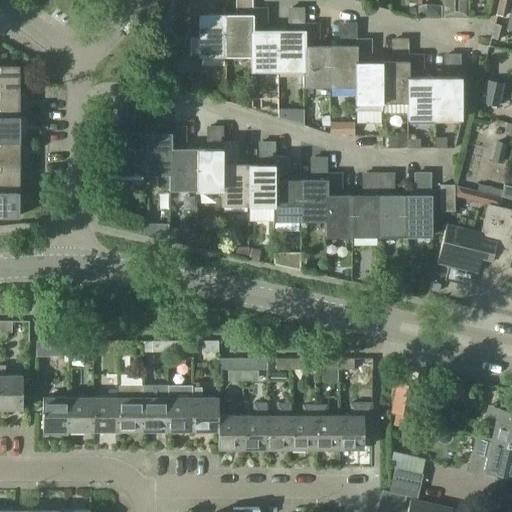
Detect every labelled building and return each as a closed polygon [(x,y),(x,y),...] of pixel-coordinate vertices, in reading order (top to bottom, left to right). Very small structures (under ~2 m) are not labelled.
[(189,0),(189,15),(198,15),(198,56),(226,56),(226,14),(212,15),(211,0),(189,0)] [(239,0),(240,14),(226,14),(226,56),(251,55),(252,55),(252,7),(252,0),(239,0)] [(442,0),(442,17),(468,17),(468,0),(458,0),(458,11),(454,11),(454,0),(442,0)] [(508,0),(498,0),(496,15),(505,17),(508,0)] [(251,71),(278,71),(278,30),(264,30),(264,7),(252,7),(252,55),(251,55),(251,71)] [(278,71),(303,71),(304,70),(304,24),(305,24),(304,7),(292,7),(292,30),(278,30),(278,71)] [(315,23),(305,24),(304,24),(304,70),(303,71),(303,87),(330,86),(330,46),(316,46),(315,23)] [(330,86),(355,86),(356,86),(356,38),(357,38),(357,23),(344,23),(345,45),(330,46),(330,86)] [(493,24),(490,37),(500,40),(503,26),(493,24)] [(355,102),(382,102),(382,60),(369,60),(369,38),(357,38),(356,38),(356,86),(355,86),(355,102)] [(397,60),(382,60),(382,102),(407,102),(408,102),(408,53),(409,53),(409,38),(397,38),(397,60)] [(420,53),(409,53),(408,53),(408,102),(407,102),(407,118),(434,117),(434,76),(420,76),(420,53)] [(434,76),(434,117),(460,117),(461,76),(460,76),(460,54),(448,54),(448,76),(434,76)] [(177,64),(160,64),(160,77),(177,76),(177,64)] [(0,91),(18,91),(18,65),(0,65),(0,91)] [(486,79),(481,102),(498,106),(503,83),(486,79)] [(0,116),(19,116),(18,91),(0,91),(0,116)] [(117,175),(144,175),(144,161),(144,133),(130,132),(130,110),(118,110),(118,133),(117,133),(117,175)] [(144,161),(144,175),(169,175),(170,175),(170,161),(170,126),(171,126),(170,110),(158,110),(158,128),(154,128),(154,133),(144,133),(144,161)] [(0,116),(0,140),(19,141),(19,116),(0,116)] [(211,148),(197,148),(197,161),(197,190),(221,190),(223,190),(222,161),(222,141),(223,141),(223,125),(211,126),(211,148)] [(182,126),(171,126),(170,126),(170,161),(170,175),(169,175),(169,190),(197,190),(197,161),(197,148),(183,148),(182,126)] [(406,147),(406,136),(388,135),(388,146),(406,147)] [(435,148),(437,148),(446,148),(446,138),(434,138),(435,148)] [(409,148),(419,148),(419,139),(409,139),(409,148)] [(0,140),(0,164),(19,165),(19,141),(0,140)] [(496,140),(491,161),(502,163),(507,143),(496,140)] [(249,206),(249,164),(234,164),(235,141),(223,141),(222,141),(222,161),(223,190),(221,190),(222,206),(249,206)] [(249,164),(249,206),(274,205),(275,205),(275,161),(275,157),(276,157),(275,142),(263,141),(263,164),(249,164)] [(287,157),(276,157),(275,157),(275,161),(275,205),(274,205),(274,221),(302,221),(302,180),(288,180),(287,157)] [(328,157),(316,157),(316,180),(302,180),(302,221),(326,221),(327,221),(327,174),(328,174),(328,157)] [(0,189),(19,189),(19,165),(0,164),(0,189)] [(420,195),(404,195),(405,236),(432,236),(431,172),(420,172),(420,195)] [(339,173),(328,174),(327,174),(327,221),(326,221),(326,237),(354,237),(354,196),(339,196),(339,173)] [(354,237),(379,237),(378,173),(368,173),(369,196),(354,196),(354,237)] [(388,173),(378,173),(379,237),(405,236),(404,195),(389,195),(388,173)] [(454,184),(439,184),(440,211),(454,211),(454,196),(454,195),(454,185),(454,184)] [(511,186),(504,184),(501,197),(511,199),(511,186)] [(468,188),(454,185),(454,195),(454,196),(466,199),(468,188)] [(0,215),(20,216),(19,189),(0,189),(0,215)] [(487,204),(481,232),(446,223),(436,262),(478,272),(481,258),(492,261),(492,259),(511,264),(511,210),(499,207),(487,204)] [(143,236),(155,238),(155,224),(143,224),(143,236)] [(183,227),(171,227),(171,241),(183,244),(183,227)] [(249,246),(236,246),(236,256),(249,256),(249,246)] [(249,259),(258,261),(260,250),(251,248),(249,259)] [(273,252),(274,265),(284,267),(284,252),(273,252)] [(11,321),(0,321),(0,331),(11,332),(11,321)] [(167,341),(167,351),(183,351),(182,340),(167,341)] [(54,351),(68,351),(68,341),(54,341),(54,351)] [(84,341),(68,341),(68,351),(84,351),(84,341)] [(118,351),(118,341),(103,341),(103,351),(118,351)] [(118,341),(118,351),(132,351),(132,341),(118,341)] [(153,351),(167,351),(167,341),(153,341),(143,341),(143,352),(153,352),(153,351)] [(204,341),(204,351),(218,351),(218,341),(204,341)] [(227,368),(242,368),(242,357),(227,357),(227,368)] [(257,357),(242,357),(242,368),(257,367),(257,357)] [(275,368),(290,368),(290,357),(275,357),(275,368)] [(305,357),(290,357),(290,368),(305,368),(305,357)] [(323,368),(338,368),(338,357),(323,357),(323,368)] [(352,357),(338,357),(338,368),(352,368),(352,357)] [(0,408),(22,408),(22,375),(5,375),(5,365),(0,365),(0,408)] [(451,374),(446,393),(462,397),(466,378),(451,374)] [(418,387),(397,383),(391,412),(396,412),(410,415),(413,416),(418,387)] [(118,397),(118,430),(142,430),(143,397),(143,385),(118,384),(118,397)] [(166,385),(166,397),(166,430),(192,431),(192,386),(192,385),(166,385)] [(192,386),(192,431),(218,431),(218,414),(218,397),(202,397),(202,387),(192,386)] [(68,430),(68,397),(43,397),(43,432),(44,435),(59,435),(61,432),(61,430),(68,430)] [(68,397),(68,430),(92,430),(92,397),(68,397)] [(92,430),(118,430),(118,397),(92,397),(92,430)] [(142,430),(166,430),(166,397),(143,397),(142,430)] [(253,414),(242,414),(242,448),(266,448),(266,414),(267,414),(267,402),(253,402),(253,414)] [(350,413),(339,413),(339,447),(362,447),(362,438),(373,438),(373,402),(350,402),(350,413)] [(277,414),(267,414),(266,414),(266,448),(291,448),(290,414),(291,414),(291,403),(276,403),(277,414)] [(291,414),(290,414),(291,448),(315,448),(314,404),(302,404),(302,414),(291,414)] [(328,404),(314,404),(315,448),(339,447),(339,413),(327,414),(328,404)] [(511,410),(500,408),(493,438),(511,441),(511,410)] [(218,449),(242,448),(242,414),(218,414),(218,431),(218,449)] [(511,441),(493,438),(478,434),(469,470),(485,474),(486,469),(511,474),(511,441)] [(389,490),(406,495),(407,494),(416,495),(421,471),(394,466),(389,490)] [(383,489),(379,504),(402,511),(406,495),(389,490),(383,489)] [(451,511),(453,507),(410,497),(406,511),(451,511)]
